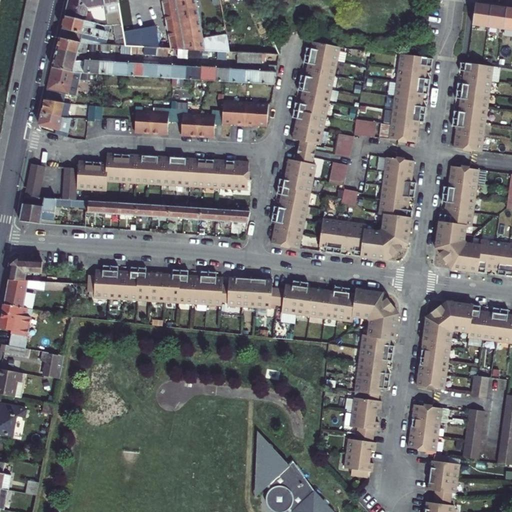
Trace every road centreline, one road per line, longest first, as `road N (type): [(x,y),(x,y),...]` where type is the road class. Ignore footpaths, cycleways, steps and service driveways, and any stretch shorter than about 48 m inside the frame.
road 1 (residential): [(412,280),(457,0)]
road 2 (residential): [(15,137),(64,147),(106,141),(273,151)]
road 3 (residential): [(0,239),(252,258)]
road 4 (residential): [(392,511),(388,478),(412,280)]
road 5 (residential): [(252,258),(412,280)]
road 6 (residential): [(45,0),(15,137)]
